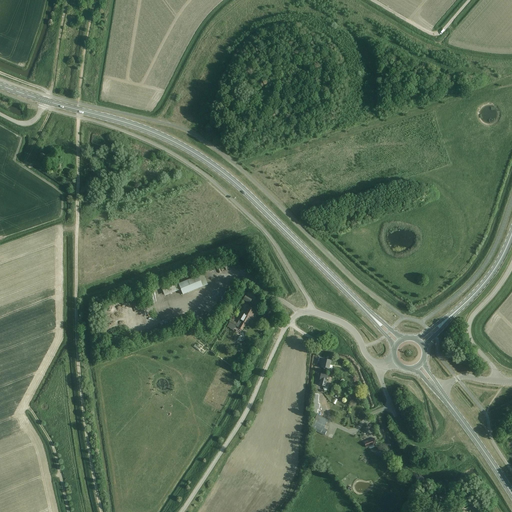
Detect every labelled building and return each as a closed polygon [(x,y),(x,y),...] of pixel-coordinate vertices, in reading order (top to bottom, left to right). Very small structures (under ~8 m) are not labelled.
[(183,295),(203,287),(199,276),(179,284),(183,295)] [(163,294),(176,290),(174,284),(162,288),(163,294)] [(237,323),(236,326),(242,329),(246,323),(247,324),(251,317),(256,311),(248,306),(244,313),(246,314),(243,318),(242,318),(241,320),(240,319),(237,323)] [(329,369),(331,361),(321,358),(319,364),(322,365),(321,367),(329,369)] [(325,387),(328,376),(325,375),(325,374),(319,373),(318,376),(321,377),(320,380),(321,380),(320,385),(325,387)] [(317,415),(310,428),(325,435),(327,430),(324,428),(328,420),(317,415)] [(374,445),(376,444),(374,438),(364,442),(366,448),(369,447),(374,445)]
